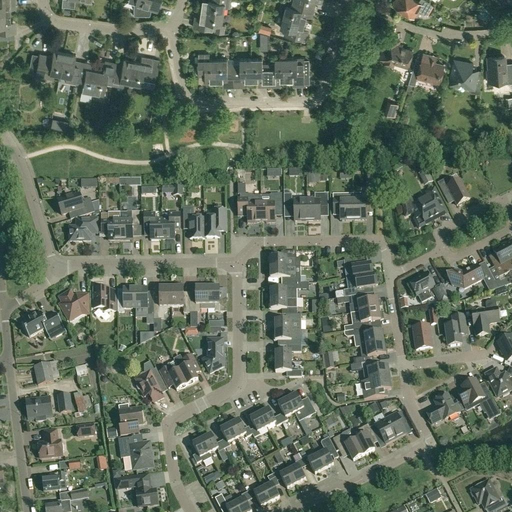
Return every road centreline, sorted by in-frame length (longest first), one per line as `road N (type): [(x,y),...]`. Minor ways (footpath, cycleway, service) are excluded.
road 1 (residential): [(349,0),(325,86),(307,104),(198,103),(185,95),(173,31)]
road 2 (residential): [(56,276),(75,266),(238,263)]
road 3 (residential): [(238,263),(261,245),(370,240),(385,251),(389,277)]
road 4 (residential): [(237,387),(172,426),(177,484),(193,511)]
road 5 (residential): [(0,127),(19,159),(56,276)]
road 6 (residential): [(28,511),(8,362)]
road 7 (residential): [(173,31),(57,24),(42,0)]
road 8 (residential): [(300,511),(421,450)]
road 9 (residential): [(237,387),(238,263)]
